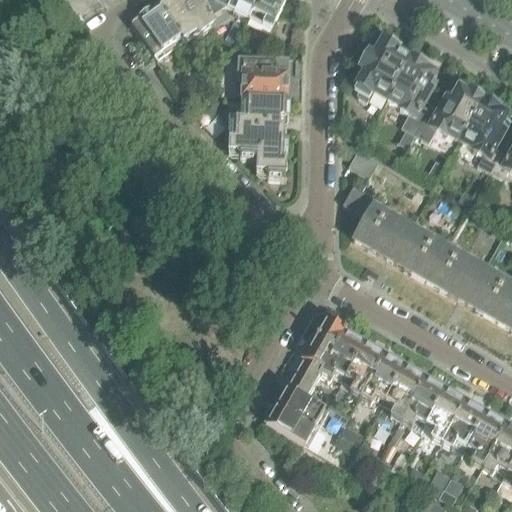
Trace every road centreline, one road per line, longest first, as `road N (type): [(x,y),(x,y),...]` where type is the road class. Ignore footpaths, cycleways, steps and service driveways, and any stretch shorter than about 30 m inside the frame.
road 1 (motorway): [(193,511),(0,247)]
road 2 (unclassified): [(262,229),(189,207),(47,73),(0,54)]
road 3 (residential): [(262,229),(99,50),(103,20),(133,0)]
road 4 (residential): [(312,277),(232,410),(228,432),(286,511)]
road 5 (residential): [(319,240),(325,47),(355,0)]
road 6 (motorway): [(138,511),(0,327)]
road 7 (residential): [(511,392),(312,277)]
